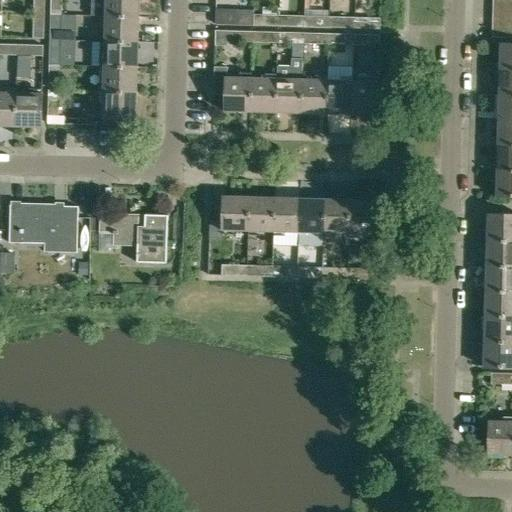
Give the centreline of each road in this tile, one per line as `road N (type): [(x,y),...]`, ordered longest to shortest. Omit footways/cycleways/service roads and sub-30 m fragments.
road 1 (residential): [(511,487),(445,486),(457,0)]
road 2 (residential): [(0,164),(174,167),(179,0)]
